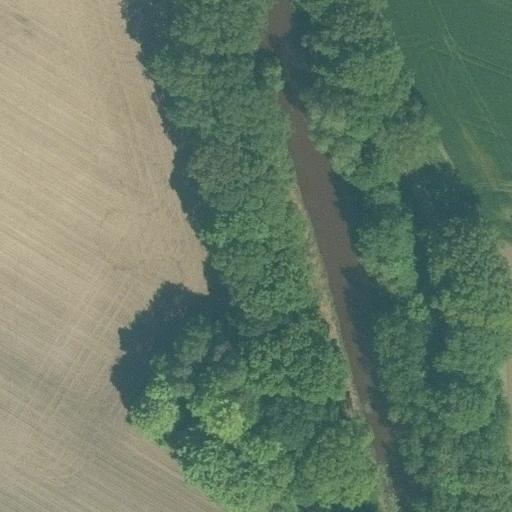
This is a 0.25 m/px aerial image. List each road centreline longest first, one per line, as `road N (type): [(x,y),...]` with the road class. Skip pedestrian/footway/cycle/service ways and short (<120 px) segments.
road 1 (unclassified): [(466,511),(451,444),(436,248),(358,81),(335,0)]
road 2 (unclassified): [(341,511),(192,0)]
